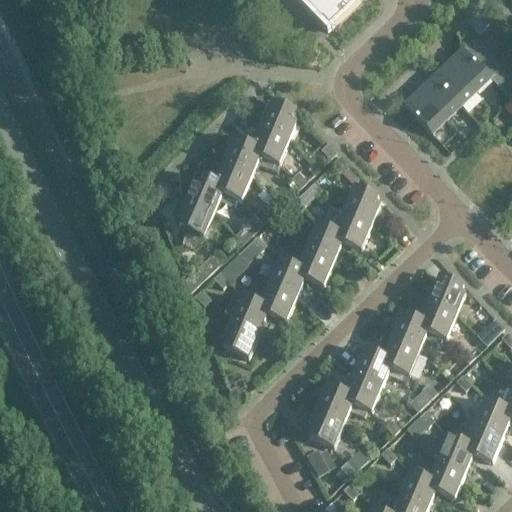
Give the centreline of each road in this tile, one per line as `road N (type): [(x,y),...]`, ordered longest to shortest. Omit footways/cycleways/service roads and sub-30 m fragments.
road 1 (secondary): [(208,511),(0,112)]
road 2 (residential): [(295,511),(257,445),(253,418),(460,219)]
road 3 (residential): [(460,219),(334,81),(419,4)]
road 4 (motorway): [(97,511),(0,315)]
